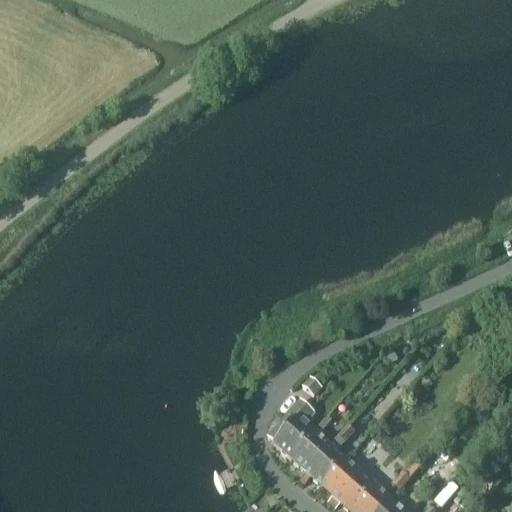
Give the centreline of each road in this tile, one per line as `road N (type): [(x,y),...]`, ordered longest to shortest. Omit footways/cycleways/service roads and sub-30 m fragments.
road 1 (unclassified): [(309,511),(263,464),(257,437),(268,396),(324,352),(511,266)]
road 2 (unclassified): [(0,224),(153,107),(326,0)]
